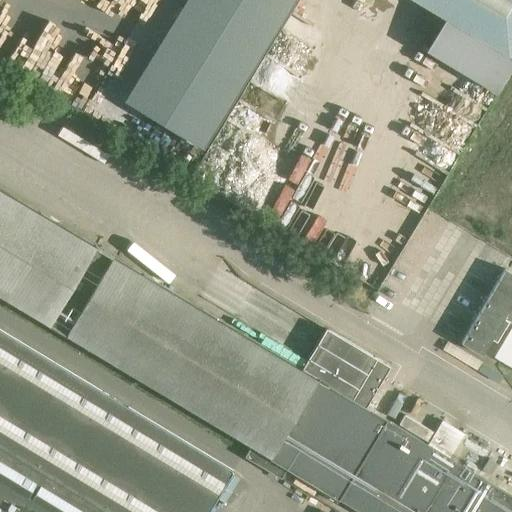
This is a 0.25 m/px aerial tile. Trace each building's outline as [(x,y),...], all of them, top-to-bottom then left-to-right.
[(170,0),(166,8),(178,14),(185,0),(170,0)] [(240,0),(280,25),(294,0),(240,0)] [(511,50),(511,0),(416,0),(446,18),(427,51),(498,94),(511,69),(511,57),(509,56),(511,50)] [(111,75),(89,109),(117,126),(138,92),(111,75)] [(511,207),(511,94),(447,201),(497,232),(511,207)] [(159,155),(180,163),(198,119),(177,110),(159,155)] [(0,190),(0,296),(358,511),(511,511),(511,495),(367,408),(391,368),(327,329),(303,370),(0,190)] [(511,240),(511,207),(497,232),(511,240)] [(463,340),(462,342),(482,354),(484,351),(492,339),(496,341),(508,321),(511,322),(511,330),(501,348),(496,358),(499,360),(511,367),(511,304),(511,305),(511,304),(511,272),(504,269),(463,340)] [(0,511),(208,511),(235,468),(0,328),(0,511)]
